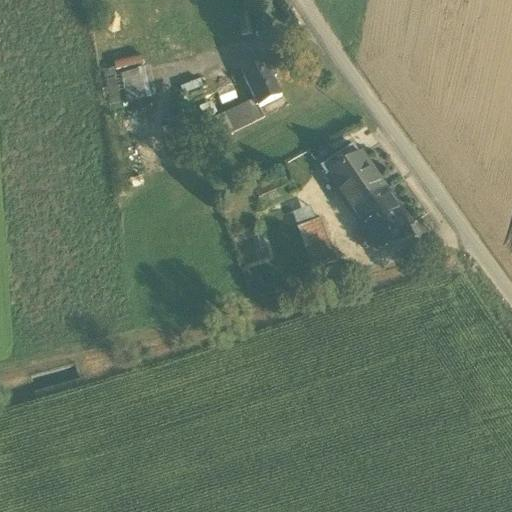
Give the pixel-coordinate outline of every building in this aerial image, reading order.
[(127,68),(141,64),(139,55),(110,63),(112,69),(127,65),(127,68)] [(244,74),(256,103),(240,111),(248,128),(264,120),(259,109),(281,99),(272,79),(277,77),(274,70),(269,72),(266,64),(244,74)] [(123,103),(152,95),(144,65),(115,73),(123,103)] [(223,130),(227,137),(232,135),(248,128),(240,111),(224,118),(228,127),(223,130)] [(319,166),(326,177),(360,154),(352,143),(319,166)] [(326,177),(351,214),(385,191),(360,154),(326,177)] [(250,192),(255,209),(292,198),(287,181),(250,192)] [(409,226),(385,191),(351,214),(376,250),(409,226)] [(291,212),(295,223),(310,217),(305,206),(291,212)] [(296,228),(300,239),(323,230),(319,219),(296,228)] [(300,239),(304,249),(327,241),(323,230),(300,239)] [(304,249),(308,261),(331,252),(327,241),(304,249)] [(335,264),(331,252),(308,261),(312,272),(335,264)]
